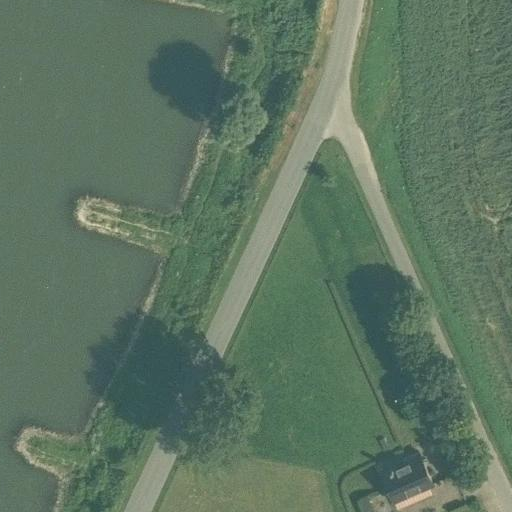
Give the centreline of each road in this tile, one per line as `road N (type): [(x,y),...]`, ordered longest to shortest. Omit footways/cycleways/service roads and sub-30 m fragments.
road 1 (unclassified): [(331,80),(133,511)]
road 2 (unclassified): [(508,511),(472,442),(331,80)]
